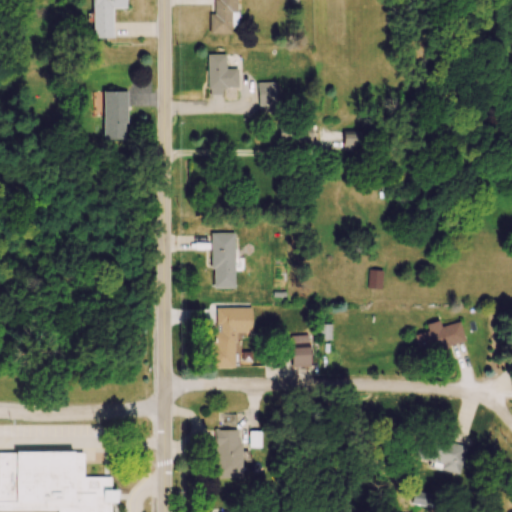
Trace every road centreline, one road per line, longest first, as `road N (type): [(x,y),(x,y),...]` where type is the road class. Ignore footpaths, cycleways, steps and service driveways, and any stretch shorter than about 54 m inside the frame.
road 1 (residential): [(164,0),(165,511)]
road 2 (residential): [(485,394),(212,383),(167,398)]
road 3 (residential): [(167,398),(143,408),(0,411)]
